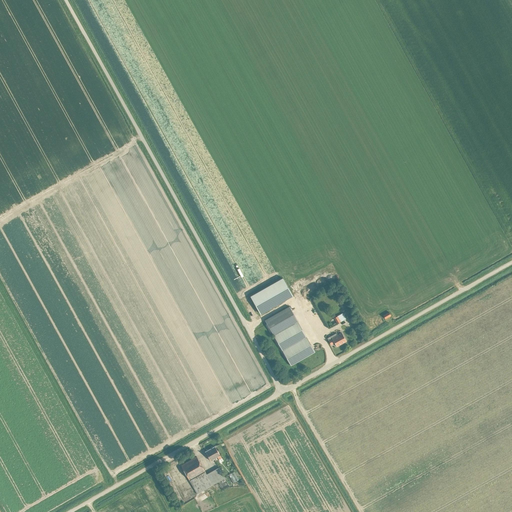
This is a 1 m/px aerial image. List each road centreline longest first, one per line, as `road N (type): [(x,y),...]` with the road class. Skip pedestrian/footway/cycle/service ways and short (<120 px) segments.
road 1 (unclassified): [(281,391),(65,0)]
road 2 (unclassified): [(281,391),(511,265)]
road 3 (unclassified): [(68,511),(281,391)]
